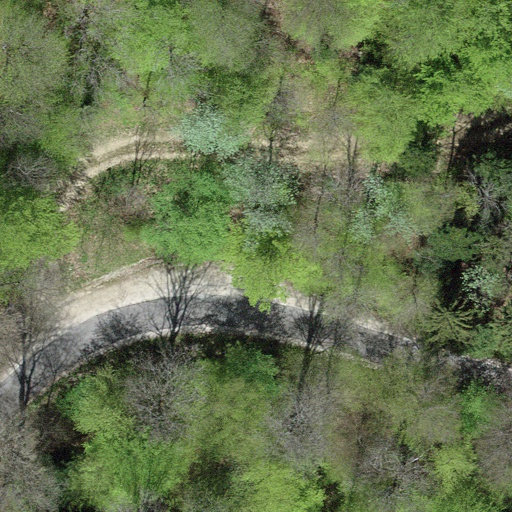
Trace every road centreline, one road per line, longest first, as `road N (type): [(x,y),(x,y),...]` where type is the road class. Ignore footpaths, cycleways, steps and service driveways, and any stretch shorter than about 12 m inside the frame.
road 1 (track): [(511,145),(365,156),(120,143),(79,164),(52,195),(39,227),(41,264),(89,325)]
road 2 (unclassified): [(0,423),(52,347),(128,311),(187,302),(271,317),(344,350),(511,389)]
